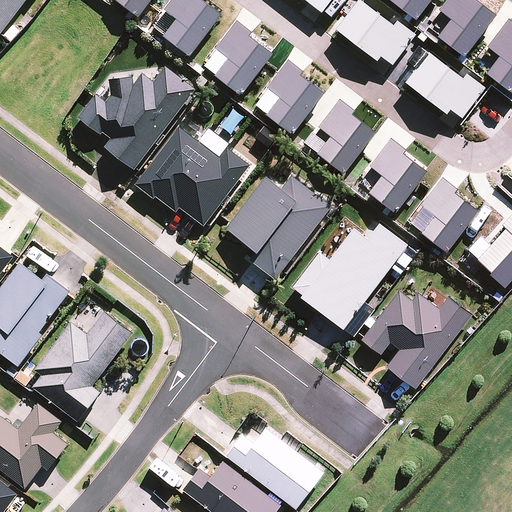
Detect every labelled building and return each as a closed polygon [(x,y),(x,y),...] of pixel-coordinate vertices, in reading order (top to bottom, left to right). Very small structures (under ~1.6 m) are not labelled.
[(0,0),(0,36),(27,0),(0,0)] [(114,0),(138,19),(152,0),(114,0)] [(189,58),(222,16),(200,0),(172,0),(164,11),(166,12),(178,21),(165,38),(164,39),(189,58)] [(303,0),(322,15),(334,0),(303,0)] [(416,22),(433,0),(392,0),(391,2),(416,22)] [(464,59),(496,17),(474,0),(447,0),(439,11),(452,21),(438,39),(464,59)] [(359,1),(337,31),(378,63),(382,58),(393,66),(416,36),(397,22),(393,27),(359,1)] [(165,38),(178,21),(166,12),(153,28),(165,38)] [(511,95),(511,23),(509,21),(488,48),(501,59),(487,76),(511,95)] [(241,97),(273,55),(250,37),(252,34),(237,22),(216,49),(217,50),(229,60),(216,76),(215,77),(241,97)] [(216,76),(229,60),(217,50),(204,67),(216,76)] [(429,54),(406,84),(447,116),(451,111),(462,119),(485,89),(467,75),(463,80),(429,54)] [(292,136),(325,94),(301,76),(304,73),(288,61),(267,89),(268,90),(280,99),(268,116),(267,117),(292,136)] [(142,74),(134,85),(133,78),(110,81),(111,96),(106,103),(96,95),(78,119),(108,141),(103,148),(135,171),(196,90),(165,67),(154,82),(142,74)] [(268,116),(280,99),(268,90),(256,106),(268,116)] [(343,176),(376,134),(353,116),(355,113),(340,101),(318,128),(332,139),(318,156),(343,176)] [(246,116),(235,106),(221,122),(232,132),(246,116)] [(220,158),(180,128),(136,185),(154,199),(156,197),(177,212),(180,208),(205,226),(250,166),(227,149),(220,158)] [(395,215),(427,173),(404,155),(406,152),(391,140),(370,167),(383,177),(369,195),(395,215)] [(332,207),(291,176),(281,189),(266,177),(226,230),(256,253),(250,261),(276,281),(332,207)] [(446,254),(478,212),(455,194),(458,191),(442,179),(421,206),(422,207),(434,217),(421,233),(420,234),(446,254)] [(421,233),(434,217),(422,207),(409,224),(421,233)] [(490,276),(505,289),(511,281),(511,216),(502,227),(506,230),(477,261),(492,274),(490,276)] [(408,246),(379,224),(368,240),(354,230),(331,260),(320,253),(293,288),(303,296),(301,299),(343,331),(408,246)] [(0,265),(10,253),(0,244),(0,265)] [(67,292),(23,259),(0,290),(0,345),(20,361),(42,332),(39,330),(67,292)] [(412,301),(400,291),(361,341),(381,356),(391,343),(400,350),(386,367),(415,390),(473,316),(449,297),(439,309),(418,293),(412,301)] [(134,329),(107,309),(89,334),(76,324),(33,382),(80,417),(100,389),(93,384),(134,329)] [(20,428),(0,412),(0,466),(26,487),(46,462),(50,465),(69,440),(55,429),(62,420),(40,403),(20,428)] [(265,424),(254,439),(244,432),(228,453),(298,505),(325,468),(265,424)] [(273,511),(281,502),(225,461),(213,476),(201,468),(186,489),(216,511),(273,511)] [(0,511),(5,511),(26,487),(0,466),(0,511)]
